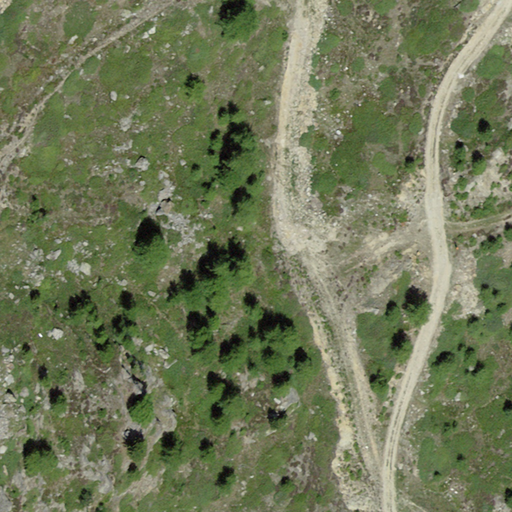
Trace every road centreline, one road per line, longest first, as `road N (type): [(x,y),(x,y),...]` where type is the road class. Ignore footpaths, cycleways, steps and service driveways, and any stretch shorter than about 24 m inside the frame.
road 1 (track): [(385,490),(397,417),(438,297),(437,229)]
road 2 (track): [(304,246),(385,490)]
road 3 (track): [(437,229),(431,146),(441,94),(506,0)]
road 4 (track): [(304,0),(289,80),(287,176),(304,246)]
road 5 (track): [(304,246),(437,229)]
